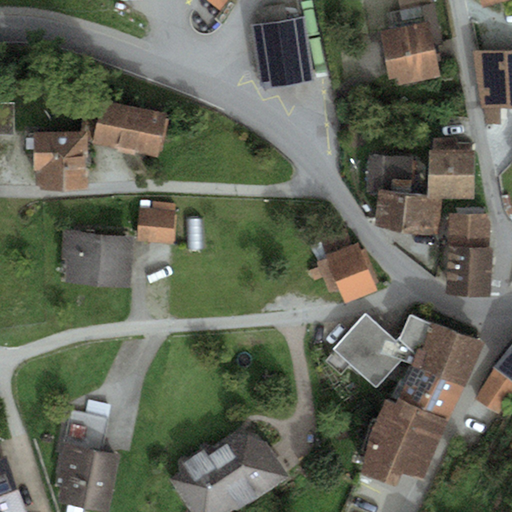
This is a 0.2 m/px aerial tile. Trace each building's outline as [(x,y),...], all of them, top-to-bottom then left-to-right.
[(206,0),(220,10),(228,0),(206,0)] [(392,28),(380,31),(390,79),(400,77),(402,85),(439,78),(433,46),(443,44),(433,0),(396,0),(398,11),(388,13),(392,28)] [(260,90),(314,82),(305,18),(287,21),(284,5),(259,8),(261,25),(251,26),(260,90)] [(511,50),(474,51),(483,108),(484,123),(499,125),(498,107),(511,106),(511,50)] [(167,114),(101,99),(96,118),(84,114),(79,131),(87,131),(87,138),(158,156),(167,114)] [(14,103),(0,103),(0,133),(14,133),(14,103)] [(79,131),(32,131),(32,171),(39,171),(39,188),(86,188),(87,138),(87,131),(79,131)] [(456,139),(432,138),(432,149),(429,149),(428,194),(472,195),(473,151),(469,151),(469,144),(456,144),(456,139)] [(413,158),(370,155),(368,193),(378,193),(375,228),(437,236),(441,199),(410,196),(413,158)] [(153,209),(140,208),(137,240),(176,243),(179,204),(153,202),(153,209)] [(487,214),(450,214),(446,294),(489,297),(493,249),(488,248),(490,225),(487,214)] [(346,229),(319,240),(326,256),(315,260),(328,292),(340,287),(346,301),(377,288),(358,242),(352,244),(346,229)] [(134,237),(63,231),(60,258),(66,259),(64,282),(130,288),(134,237)] [(396,342),(365,313),(333,349),(375,388),(404,358),(412,350),(400,339),(396,342)] [(483,343),(409,314),(400,339),(412,350),(404,358),(416,363),(466,384),(483,343)] [(511,342),(491,368),(494,369),(511,382),(511,342)] [(466,384),(416,363),(399,396),(450,421),(466,384)] [(511,392),(511,382),(494,369),(476,398),(499,414),(511,392)] [(396,404),(384,399),(361,471),(395,486),(401,472),(425,478),(450,421),(399,396),(396,404)] [(107,418),(71,410),(64,444),(99,452),(107,418)] [(179,472),(169,479),(190,511),(228,511),(233,509),(240,511),(288,477),(264,440),(247,434),(232,434),(212,447),(204,443),(178,460),(179,472)] [(99,452),(64,444),(57,478),(63,479),(58,501),(107,511),(119,456),(99,452)] [(0,511),(26,511),(7,457),(0,459),(0,511)]
